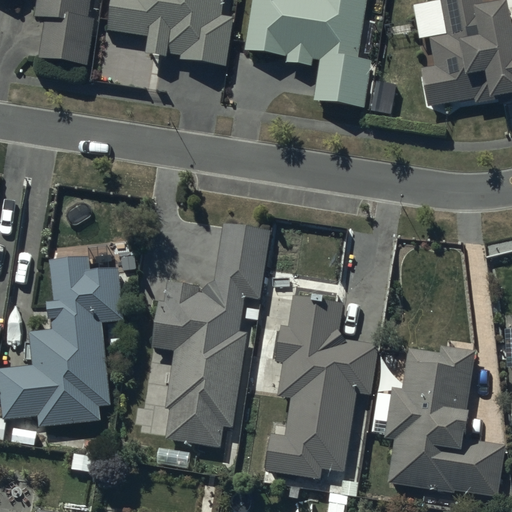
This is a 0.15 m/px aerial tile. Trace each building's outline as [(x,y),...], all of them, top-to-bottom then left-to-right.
[(15,0),(23,1),(22,0),(37,0),(35,23),(45,24),(40,64),(89,71),(95,26),(87,25),(90,0),(15,0)] [(112,0),(107,36),(148,42),(145,61),(170,64),(170,60),(180,61),(180,66),(227,72),(234,23),(222,21),(225,0),(112,0)] [(368,0),(252,0),(244,56),(286,62),(285,66),(314,71),(315,65),(320,66),(313,107),(366,115),(374,66),(359,64),(368,0)] [(421,74),(428,111),(475,104),(475,109),(490,107),(490,110),(511,107),(511,31),(508,12),(484,16),(481,0),(450,0),(442,2),(443,5),(413,10),(419,46),(430,44),(435,71),(421,74)] [(168,416),(164,444),(220,453),(223,432),(234,433),(248,337),(240,336),(245,303),(261,305),(271,236),(223,229),(214,288),(203,294),(168,289),(166,306),(159,306),(153,353),(174,356),(165,416),(168,416)] [(32,370),(0,372),(0,407),(2,425),(38,422),(39,432),(100,425),(99,412),(109,411),(101,328),(124,326),(119,272),(88,275),(87,262),(50,266),(53,306),(47,306),(49,326),(51,326),(51,335),(29,337),(32,370)] [(285,441),(271,439),(266,477),(321,484),(322,475),(345,478),(355,398),(371,400),(378,350),(345,346),(340,338),(344,308),(292,302),(288,332),(281,331),(277,368),(283,368),(278,403),(290,405),(285,441)] [(371,437),(384,439),(384,444),(393,445),(386,487),(456,499),(456,496),(497,503),(505,450),(467,444),(471,422),(465,421),(476,357),(441,351),(439,359),(409,354),(402,395),(392,393),(391,400),(378,398),(371,437)]
